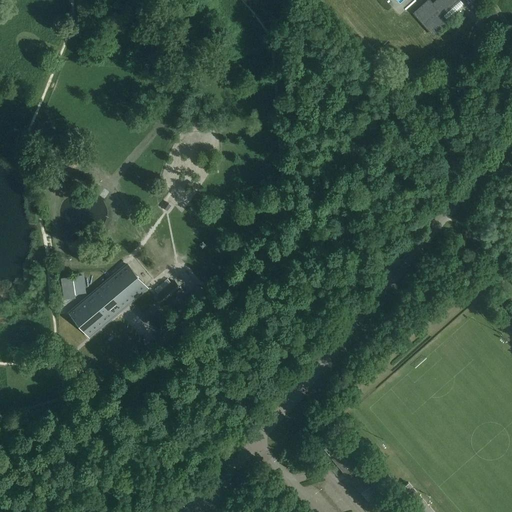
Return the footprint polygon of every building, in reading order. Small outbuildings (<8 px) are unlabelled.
[(436,0),(432,4),(429,1),(415,13),(433,34),(447,22),(442,16),(460,0),(436,0)] [(104,322),(146,286),(128,265),(86,300),(85,299),(69,312),(89,336),(105,323),(104,322)] [(155,297),(163,306),(182,291),(174,281),(155,297)] [(122,357),(138,344),(134,340),(119,352),(122,357)] [(320,444),(343,472),(368,501),(384,488),(336,431),(320,444)]
